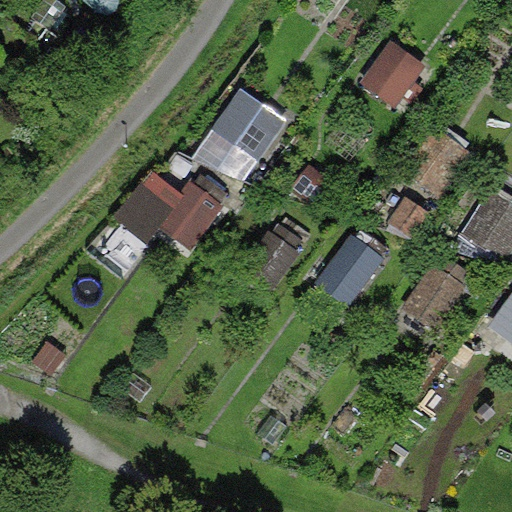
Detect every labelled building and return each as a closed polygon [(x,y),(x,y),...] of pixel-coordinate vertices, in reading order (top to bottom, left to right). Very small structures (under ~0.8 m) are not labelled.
[(251,173),(291,118),(249,87),(209,142),(251,173)] [(121,216),(158,245),(171,229),(197,249),(233,201),(198,175),(177,202),(149,180),(121,216)] [(511,198),(502,189),(468,229),(504,260),(511,251),(511,198)] [(283,220),(247,269),(276,290),(312,241),(283,220)] [(320,278),(350,305),(394,257),(364,230),(320,278)] [(511,302),(496,325),(511,337),(511,302)]
